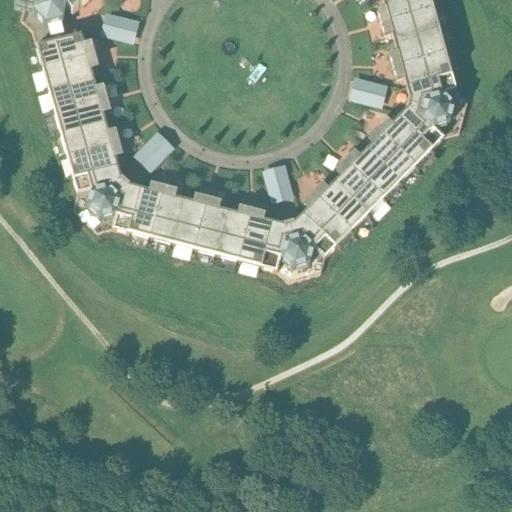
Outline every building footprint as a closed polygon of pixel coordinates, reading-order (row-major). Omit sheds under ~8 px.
[(26,0),(20,24),(31,35),(63,26),(66,12),(72,18),(81,8),(83,10),(93,0),(26,0)] [(377,13),(380,26),(433,12),(429,0),(389,0),(381,2),(384,11),(377,13)] [(380,26),(384,39),(391,37),(394,46),(439,34),(433,12),(380,26)] [(97,38),(131,46),(137,24),(103,15),(97,38)] [(389,57),(392,70),(445,56),(439,34),(394,46),(396,55),(389,57)] [(95,58),(91,45),(84,47),(81,37),(35,50),(42,72),(95,58)] [(392,70),(396,83),(403,82),(406,93),(452,81),(445,56),(392,70)] [(48,94),(93,82),(91,73),(98,71),(95,58),(42,72),(48,94)] [(346,104),(381,110),(385,87),(350,80),(346,104)] [(409,102),(408,107),(462,121),(466,105),(456,94),(452,81),(406,93),(409,102)] [(96,91),(93,82),(48,94),(54,117),(107,102),(103,89),(96,91)] [(110,115),(107,102),(54,117),(60,138),(105,126),(103,117),(110,115)] [(462,121),(408,107),(407,111),(400,118),(433,151),(443,141),(458,137),(462,121)] [(386,122),(377,131),(415,170),(433,151),(400,118),(391,127),(386,122)] [(119,146),(115,133),(108,135),(105,126),(60,138),(66,160),(119,146)] [(415,170),(377,131),(367,141),(372,146),(366,153),(400,186),(415,170)] [(130,159),(148,175),(172,150),(154,133),(130,159)] [(122,159),(119,146),(66,160),(73,185),(118,173),(115,161),(122,159)] [(354,154),(344,164),(384,202),(400,186),(366,153),(359,159),(354,154)] [(367,219),(384,202),(344,164),(335,173),(340,179),(334,185),(367,219)] [(258,172),(267,207),(290,200),(281,166),(258,172)] [(73,185),(76,198),(73,214),(85,225),(124,185),(121,182),(118,173),(73,185)] [(137,191),(128,188),(124,185),(85,225),(97,237),(111,233),(125,236),(137,191)] [(322,187),(313,196),(351,234),(367,219),(334,185),(327,192),(322,187)] [(149,194),(137,191),(125,236),(150,243),(164,190),(150,187),(149,194)] [(177,193),(164,190),(150,243),(172,249),(184,203),(175,201),(177,193)] [(313,196),(303,206),(308,211),(300,220),(333,253),(351,234),(313,196)] [(172,249),(194,254),(208,201),(195,198),(193,205),(184,203),(172,249)] [(221,205),(208,201),(194,254),(215,260),(227,214),(219,212),(221,205)] [(215,260),(238,266),(252,213),(239,210),(237,217),(227,214),(215,260)] [(265,216),(252,213),(238,266),(263,272),(275,227),(263,224),(265,216)] [(293,226),(289,228),(304,282),(320,278),(324,263),(333,253),(300,220),(293,226)] [(304,282),(289,228),(284,229),(275,227),(263,272),(276,276),(287,287),(304,282)]
